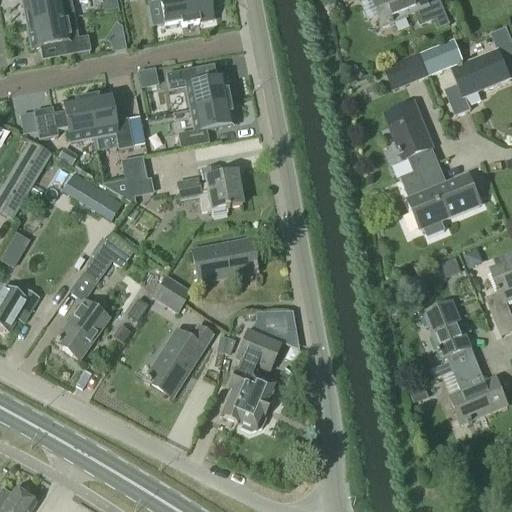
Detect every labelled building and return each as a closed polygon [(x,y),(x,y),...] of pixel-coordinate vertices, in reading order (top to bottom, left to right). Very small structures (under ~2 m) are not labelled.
[(49,0),(50,1),(22,7),(26,30),(73,21),(69,0),(49,0)] [(117,13),(114,0),(100,0),(103,15),(117,13)] [(151,0),(152,6),(159,4),(164,29),(180,25),(181,30),(212,24),(206,0),(151,0)] [(370,3),(381,29),(413,16),(418,29),(433,23),(436,32),(448,28),(439,5),(427,10),(423,0),(357,0),(361,7),(370,3)] [(73,21),(26,30),(31,53),(59,48),(61,61),(89,55),(87,41),(77,43),(73,21)] [(112,56),(125,53),(122,35),(111,48),(112,56)] [(441,50),(419,59),(428,80),(441,75),(440,71),(448,68),(441,50)] [(451,73),(456,84),(458,89),(444,94),(455,120),(470,114),(464,101),(509,82),(497,54),(451,73)] [(426,79),(417,57),(405,62),(414,84),(426,79)] [(193,73),(165,79),(168,95),(185,92),(189,114),(229,106),(224,83),(196,88),(193,73)] [(108,98),(85,102),(92,141),(114,137),(117,151),(132,149),(127,123),(114,126),(108,98)] [(51,113),(33,116),(33,117),(36,136),(38,144),(56,140),(55,133),(66,131),(69,145),(92,141),(85,102),(61,107),(63,116),(52,118),(51,113)] [(193,136),(177,139),(180,153),(208,148),(205,135),(234,129),(229,106),(189,114),(193,136)] [(432,153),(413,106),(385,118),(399,154),(398,154),(400,159),(401,158),(403,164),(408,162),(414,176),(437,166),(432,153)] [(12,151),(0,172),(0,217),(11,224),(49,159),(29,147),(23,157),(12,151)] [(57,162),(71,170),(76,161),(63,152),(57,162)] [(437,166),(414,176),(400,181),(409,203),(446,188),(437,166)] [(197,182),(175,187),(179,207),(198,203),(201,217),(209,216),(211,215),(212,220),(226,217),(225,213),(240,209),(234,177),(219,180),(218,172),(199,175),(201,185),(203,185),(203,188),(199,189),(197,182)] [(73,177),(61,196),(110,227),(122,208),(73,177)] [(424,232),(428,241),(444,234),(440,225),(480,209),(468,180),(446,188),(409,203),(408,204),(421,233),(424,232)] [(123,185),(102,189),(102,190),(132,209),(133,208),(129,206),(132,200),(129,188),(125,189),(124,184),(123,185)] [(105,244),(80,279),(95,289),(111,267),(121,274),(129,262),(105,244)] [(247,245),(189,256),(196,288),(256,277),(255,270),(252,271),(247,245)] [(476,253),(463,259),(468,272),(475,269),(479,260),(476,253)] [(484,301),(499,339),(511,333),(511,325),(505,307),(511,303),(511,255),(501,260),(503,267),(488,273),(498,296),(484,301)] [(1,265),(12,272),(18,263),(6,256),(1,265)] [(461,275),(456,263),(440,269),(445,282),(461,275)] [(166,281),(159,292),(183,307),(190,296),(166,281)] [(0,332),(7,337),(16,323),(22,327),(37,302),(20,291),(17,299),(3,291),(0,296),(0,332)] [(152,303),(147,311),(165,323),(170,315),(177,319),(184,308),(183,307),(159,292),(151,303),(152,303)] [(474,364),(450,304),(421,316),(440,362),(445,360),(448,368),(431,374),(434,381),(474,364)] [(84,305),(54,347),(80,366),(110,324),(84,305)] [(233,394),(221,421),(237,428),(237,427),(246,431),(249,437),(261,433),(258,426),(261,420),(262,421),(268,408),(267,408),(274,391),(264,387),(280,347),(272,344),(276,333),(254,324),(249,335),(246,333),(234,363),(240,365),(229,392),(233,394)] [(176,333),(143,386),(149,390),(150,387),(172,401),(212,339),(196,329),(188,342),(176,333)] [(122,348),(129,336),(122,332),(115,343),(122,348)] [(223,358),(227,342),(219,341),(216,356),(223,358)] [(227,342),(223,358),(228,360),(234,345),(227,342)] [(474,364),(434,381),(434,384),(452,377),(459,395),(448,399),(460,427),(506,408),(494,380),(483,384),(474,364)] [(421,391),(410,396),(414,407),(425,402),(421,391)] [(0,511),(32,511),(35,508),(14,493),(10,499),(2,494),(0,496),(0,511)]
